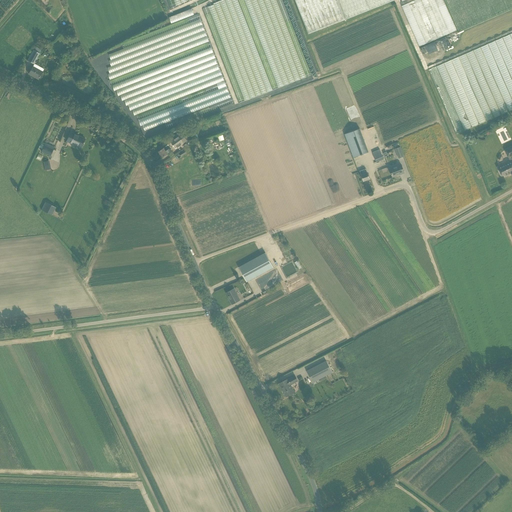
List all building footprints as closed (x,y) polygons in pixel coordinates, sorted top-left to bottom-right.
[(46,0),(51,12),(62,8),(58,0),(46,0)] [(165,0),(168,9),(197,0),(165,0)] [(226,0),(226,1),(206,8),(236,99),(235,99),(236,104),(312,79),(285,0),(226,0)] [(394,0),(393,0),(294,0),(308,35),(394,0)] [(420,47),(458,32),(452,16),(449,17),(448,13),(445,14),(442,8),(447,7),(444,0),(419,0),(405,5),(420,47)] [(194,9),(115,53),(111,73),(142,129),(179,122),(179,125),(183,124),(188,100),(165,96),(166,91),(163,92),(155,77),(155,74),(152,75),(151,72),(154,70),(154,69),(151,69),(153,57),(166,54),(168,57),(172,55),(179,57),(181,48),(207,96),(208,100),(211,106),(213,94),(214,100),(219,108),(226,107),(216,49),(194,9)] [(34,64),(40,53),(39,53),(41,50),(36,47),(34,50),(33,49),(27,61),(34,64)] [(38,79),(41,75),(44,69),(35,64),(33,67),(33,66),(31,70),(28,74),(32,76),(33,76),(38,79)] [(359,128),(344,134),(353,158),(368,152),(359,128)] [(81,148),(83,144),(83,143),(84,142),(83,142),(85,139),(84,139),(80,137),(80,138),(78,137),(78,136),(70,132),(68,137),(66,142),(81,148)] [(176,138),(174,136),(169,139),(175,149),(187,140),(182,134),(176,138)] [(41,152),(50,156),(54,147),(45,143),(41,152)] [(504,175),(505,176),(511,172),(511,160),(510,156),(511,155),(511,146),(504,150),(508,157),(510,162),(497,168),(501,176),(504,175)] [(398,158),(404,157),(400,147),(395,149),(398,158)] [(162,158),(166,155),(171,151),(169,149),(166,151),(164,148),(162,149),(158,152),(162,158)] [(384,159),(380,149),(372,152),(376,162),(384,159)] [(389,169),(391,172),(392,177),(399,174),(400,175),(404,173),(403,168),(401,165),(389,169)] [(360,171),(362,177),(363,181),(370,179),(366,169),(360,171)] [(41,210),(52,215),(56,208),(45,202),(41,210)] [(239,267),(247,282),(273,268),(265,253),(239,267)] [(280,274),(260,281),(263,290),(284,282),(280,274)] [(287,284),(291,292),(309,284),(305,276),(287,284)] [(232,304),(240,300),(234,289),(229,291),(228,292),(226,293),(230,300),(232,304)] [(398,358),(367,308),(353,316),(386,371),(402,361),(401,360),(420,348),(387,294),(371,304),(403,355),(398,358)] [(326,361),(306,371),(311,379),(331,369),(326,361)] [(324,387),(335,381),(334,381),(336,380),(333,373),(331,374),(330,374),(320,379),(324,387)] [(288,379),(279,383),(282,388),(282,387),(283,390),(282,390),(286,397),(294,392),(290,385),(298,381),(295,376),(288,380),(288,379)]
